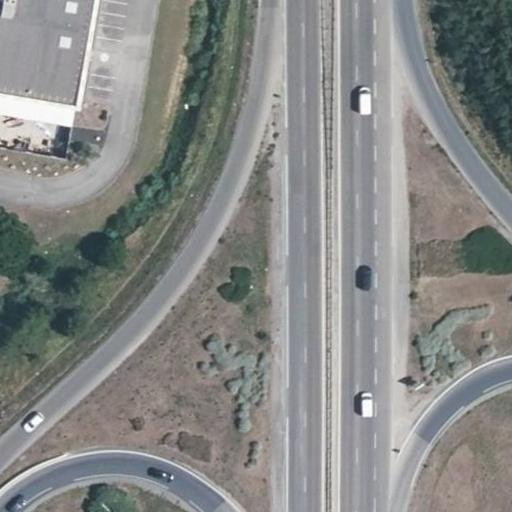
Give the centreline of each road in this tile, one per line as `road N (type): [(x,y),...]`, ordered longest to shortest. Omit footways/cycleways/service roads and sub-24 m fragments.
road 1 (secondary): [(267,0),(258,117),(212,232),(141,324),(0,454)]
road 2 (trunk): [(304,0),(298,511)]
road 3 (trunk): [(364,511),(361,0)]
road 4 (secondary): [(511,215),(473,171),(424,90),(404,0)]
road 5 (secondary): [(2,511),(53,475),(103,467),(155,471),(197,491),(218,511)]
road 6 (secondary): [(383,511),(435,418),(467,390),(511,372)]
